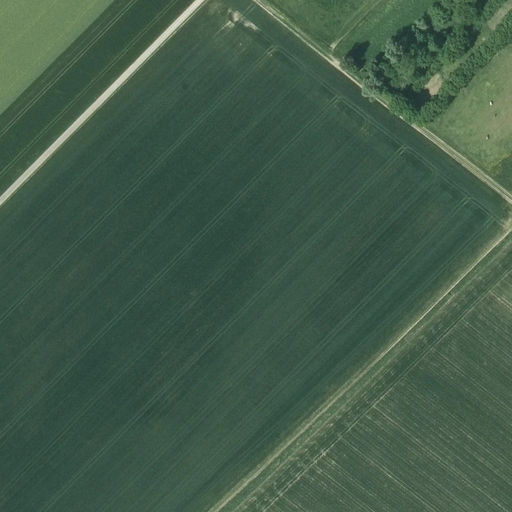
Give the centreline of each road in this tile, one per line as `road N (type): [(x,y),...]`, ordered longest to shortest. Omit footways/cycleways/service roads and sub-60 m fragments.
road 1 (track): [(511,235),(222,511)]
road 2 (track): [(259,0),(511,200)]
road 3 (track): [(0,200),(200,0)]
